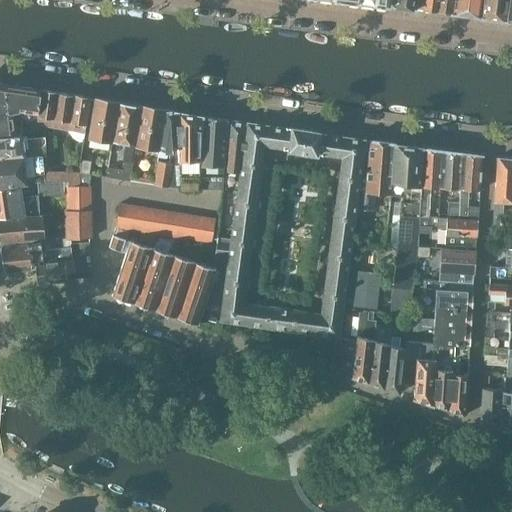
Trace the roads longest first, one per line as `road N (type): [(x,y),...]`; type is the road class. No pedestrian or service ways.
road 1 (residential): [(0,66),(511,139)]
road 2 (residential): [(511,37),(224,0)]
road 3 (residential): [(44,292),(98,300),(252,351)]
